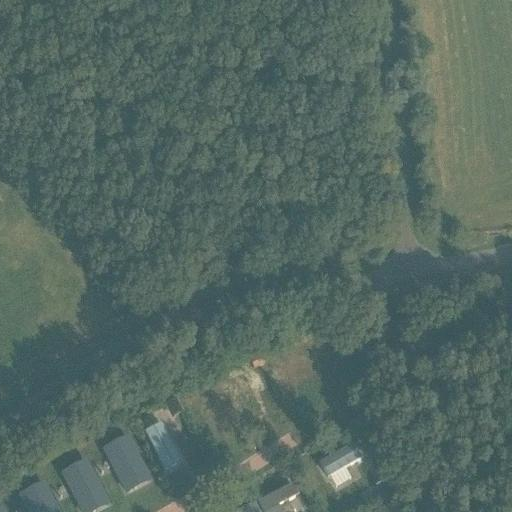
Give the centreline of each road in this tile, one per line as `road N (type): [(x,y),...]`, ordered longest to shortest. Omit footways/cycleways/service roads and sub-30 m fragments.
road 1 (unclassified): [(0,424),(180,319),(404,268)]
road 2 (unclassified): [(404,268),(380,0)]
